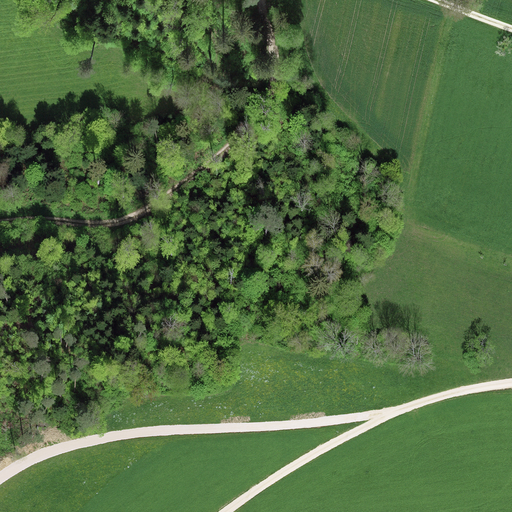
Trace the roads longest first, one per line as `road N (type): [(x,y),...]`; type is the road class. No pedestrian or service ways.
road 1 (track): [(264,0),(269,90),(208,163),(127,219),(0,222)]
road 2 (track): [(392,411),(117,435),(41,455),(0,478)]
road 3 (track): [(225,511),(392,411)]
road 4 (track): [(392,411),(511,381)]
